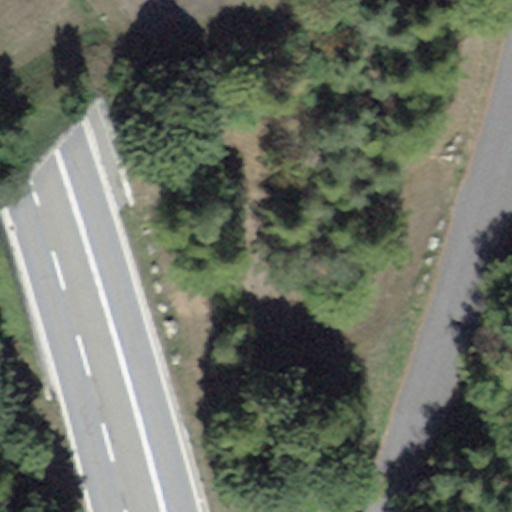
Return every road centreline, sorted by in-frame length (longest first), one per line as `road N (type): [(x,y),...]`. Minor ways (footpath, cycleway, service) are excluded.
road 1 (primary): [(127,511),(39,172),(0,62)]
road 2 (unclassified): [(384,511),(484,208),(511,93)]
